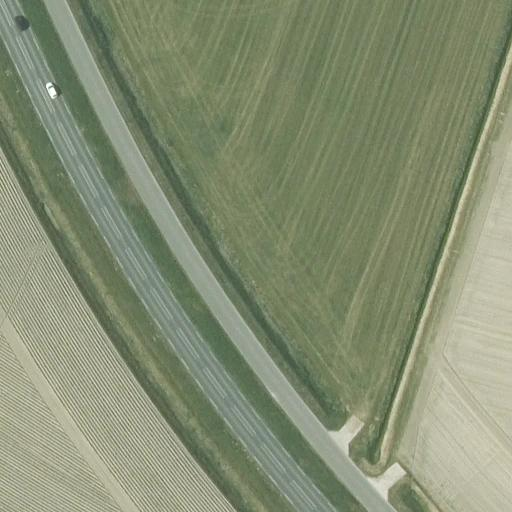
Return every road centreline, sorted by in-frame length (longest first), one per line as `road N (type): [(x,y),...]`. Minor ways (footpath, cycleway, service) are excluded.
road 1 (unclassified): [(53,0),(201,279),(383,511)]
road 2 (primary): [(318,511),(159,303),(44,100),(0,3)]
